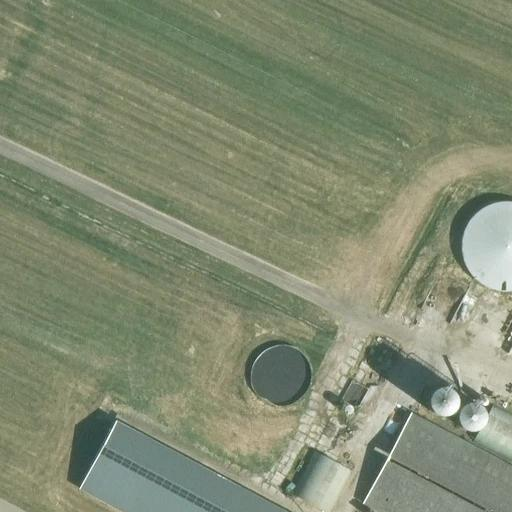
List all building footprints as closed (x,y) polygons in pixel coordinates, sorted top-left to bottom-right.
[(501,291),(508,291),(511,291),(511,290),(511,202),(510,202),(505,202),(501,202),(496,203),(493,203),(488,205),(486,206),(483,207),(481,209),(478,210),(476,212),(474,214),(472,216),(470,219),(468,221),(466,224),(465,227),(464,229),(462,232),(462,235),(461,238),(460,241),(460,244),(460,247),(460,250),(461,253),(461,256),(462,259),(463,261),(464,264),(466,268),(467,271),(469,273),(472,276),(475,280),(477,282),(479,283),(482,285),(484,286),(487,287),(490,288),(492,289),(495,290),(498,291),(501,291)] [(285,400),(315,381),(292,346),(262,365),(285,400)] [(333,473),(331,477),(344,482),(348,473),(334,467),(356,413),(339,406),(314,465),(333,473)] [(381,511),(511,511),(511,466),(411,413),(363,502),(381,511)] [(120,511),(286,511),(115,420),(78,489),(120,511)]
